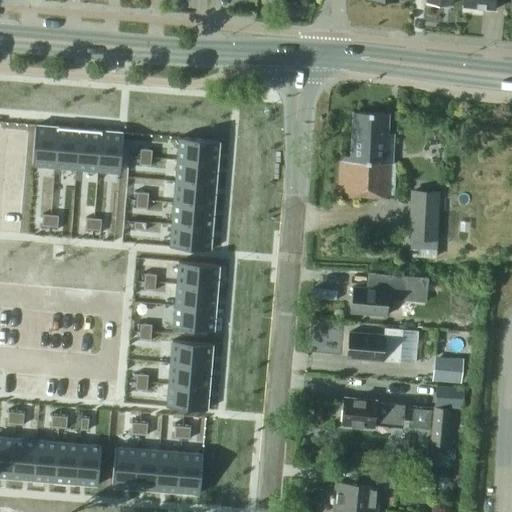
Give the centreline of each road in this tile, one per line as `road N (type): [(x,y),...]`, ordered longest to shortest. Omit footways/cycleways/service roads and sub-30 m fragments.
road 1 (tertiary): [(263,511),(307,53)]
road 2 (secondary): [(307,53),(0,36)]
road 3 (secondary): [(511,74),(307,53)]
